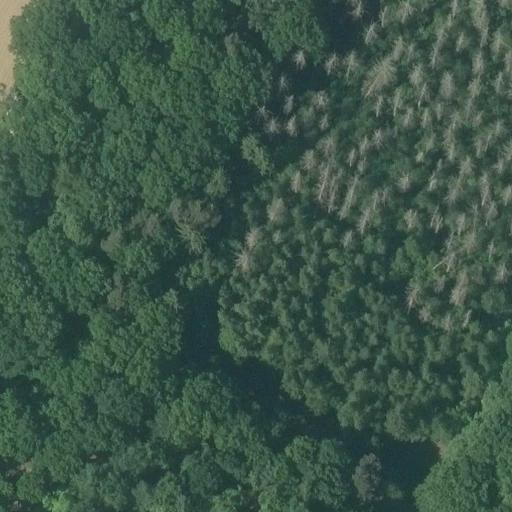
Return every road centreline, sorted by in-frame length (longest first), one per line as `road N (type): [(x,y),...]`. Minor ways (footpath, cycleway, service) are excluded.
road 1 (track): [(398,511),(0,280)]
road 2 (track): [(0,157),(88,0)]
